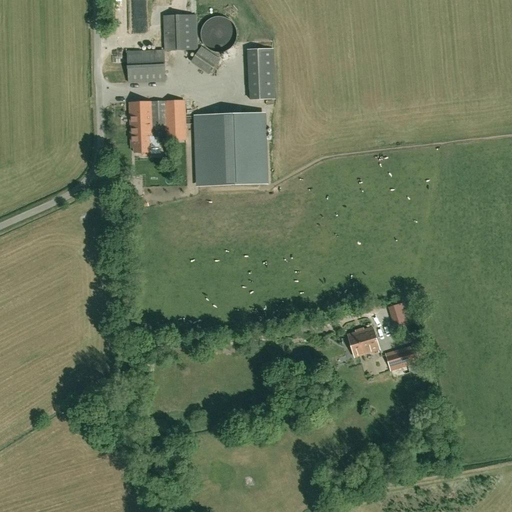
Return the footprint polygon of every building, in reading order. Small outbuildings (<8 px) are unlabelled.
[(197,50),(196,15),(164,17),(165,51),(197,50)] [(215,41),(210,43),(213,51),(240,38),(233,22),(226,25),(228,29),(213,37),(215,41)] [(200,48),(191,61),(210,74),(219,60),(200,48)] [(277,102),(274,51),(248,52),(251,103),(277,102)] [(127,53),(129,83),(164,82),(163,52),(127,53)] [(186,140),(184,108),(184,103),(184,101),(129,104),(131,144),(134,144),(134,154),(142,153),(142,155),(143,156),(147,156),(148,155),(148,153),(150,153),(150,138),(166,137),(166,141),(186,140)] [(265,184),(263,114),(197,117),(199,186),(265,184)] [(348,335),(355,358),(379,350),(373,328),(348,335)] [(386,354),(391,371),(420,363),(414,346),(386,354)]
